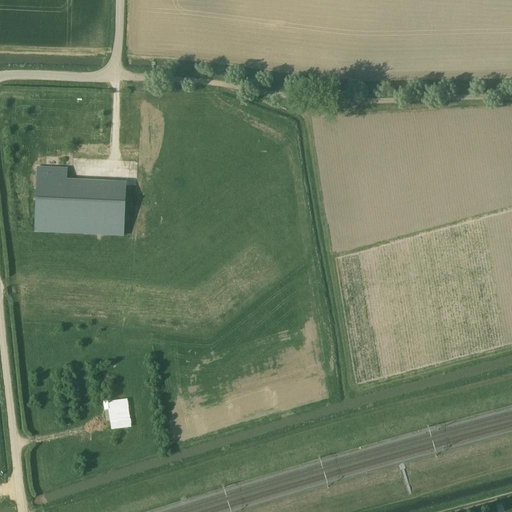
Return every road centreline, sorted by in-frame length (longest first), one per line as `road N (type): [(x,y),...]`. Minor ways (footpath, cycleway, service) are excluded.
road 1 (unclassified): [(511,98),(319,100),(220,84),(115,80)]
road 2 (unclassified): [(21,511),(0,322)]
